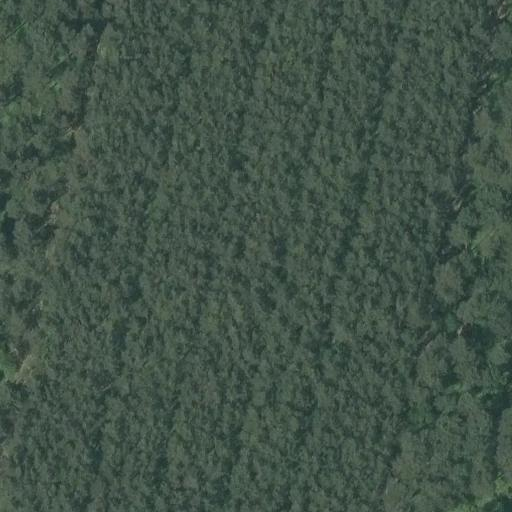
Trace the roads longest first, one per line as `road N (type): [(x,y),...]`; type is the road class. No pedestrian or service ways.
road 1 (track): [(488,0),(373,511)]
road 2 (track): [(106,0),(0,454)]
